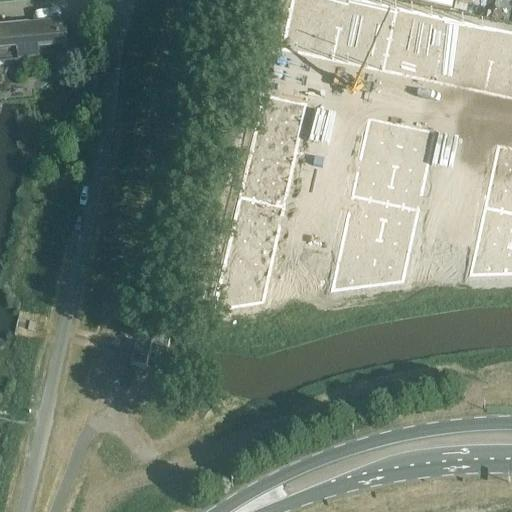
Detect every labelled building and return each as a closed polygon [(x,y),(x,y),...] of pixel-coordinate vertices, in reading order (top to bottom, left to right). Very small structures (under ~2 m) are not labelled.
[(289,0),(278,52),(329,63),(342,0),(289,0)] [(352,0),(342,0),(329,63),(380,73),(394,9),(352,0)] [(394,9),(380,73),(431,84),(444,19),(394,9)] [(444,19),(431,84),(482,95),(495,30),(444,19)] [(0,54),(17,53),(18,63),(55,60),(55,64),(65,63),(65,59),(69,59),(67,35),(30,38),(29,25),(0,27),(0,54)] [(511,33),(495,30),(482,95),(511,101),(511,33)] [(260,97),(255,119),(299,128),(303,106),(260,97)] [(255,119),(251,139),(295,148),(299,128),(255,119)] [(366,119),(361,141),(397,149),(401,127),(366,119)] [(401,127),(397,149),(428,155),(433,133),(401,127)] [(251,139),(246,159),(290,168),(295,148),(251,139)] [(361,141),(357,161),(392,169),(397,149),(361,141)] [(511,150),(495,147),(491,168),(511,172),(511,150)] [(397,149),(392,169),(424,176),(428,155),(397,149)] [(246,159),(241,179),(286,189),(290,168),(246,159)] [(357,161),(353,182),(388,189),(392,169),(357,161)] [(511,172),(491,168),(486,189),(511,194),(511,172)] [(392,169),(388,189),(419,196),(424,176),(392,169)] [(241,179),(237,200),(282,209),(286,189),(241,179)] [(353,182),(349,198),(385,206),(388,189),(353,182)] [(388,189),(385,206),(416,212),(419,196),(388,189)] [(511,194),(486,189),(482,209),(511,215),(511,194)] [(349,198),(346,215),(381,222),(385,206),(349,198)] [(237,200),(232,220),(277,230),(282,209),(237,200)] [(385,206),(381,222),(413,229),(416,212),(385,206)] [(511,215),(482,209),(479,226),(511,233),(511,231),(511,215)] [(346,215),(342,235),(377,243),(381,222),(346,215)] [(232,220),(227,240),(273,250),(277,230),(232,220)] [(381,222),(377,243),(408,249),(413,229),(381,222)] [(479,226),(475,242),(508,249),(511,233),(479,226)] [(504,268),(503,276),(511,275),(511,232),(511,233),(508,249),(504,268)] [(342,235),(337,255),(373,263),(377,243),(342,235)] [(227,240),(223,261),(269,270),(273,250),(227,240)] [(469,269),(468,277),(503,276),(504,268),(508,249),(475,242),(469,269)] [(369,278),(367,289),(401,284),(404,269),(408,249),(377,243),(373,263),(369,278)] [(332,281),(329,294),(367,289),(369,278),(373,263),(337,255),(334,270),(332,281)] [(223,261),(211,313),(261,305),(269,270),(223,261)] [(152,347),(137,344),(131,368),(146,371),(152,347)]
